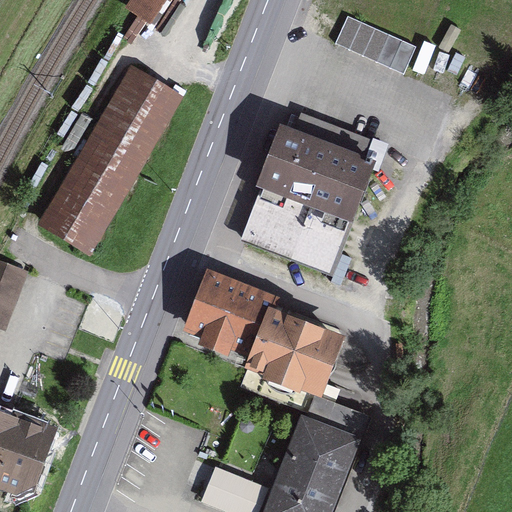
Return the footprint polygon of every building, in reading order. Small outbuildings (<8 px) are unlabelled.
[(133,0),(126,11),(147,26),(165,0),(133,0)] [(180,0),(160,30),(200,57),(238,0),(180,0)] [(511,0),(446,0),(431,33),(486,58),(511,0)] [(414,49),(348,19),(336,45),(403,75),(414,49)] [(90,261),(184,101),(131,71),(38,230),(90,261)] [(377,157),(280,120),(256,182),(264,185),(261,194),(259,194),(241,239),(332,273),(377,157)] [(0,324),(7,327),(29,272),(0,260),(0,324)] [(276,302),(209,276),(189,328),(254,353),(249,366),(318,393),(338,341),(271,315),(276,302)] [(0,484),(27,494),(48,432),(0,415),(0,484)] [(330,511),(356,442),(304,423),(272,511),(330,511)] [(245,511),(254,492),(206,471),(192,505),(208,511),(245,511)]
